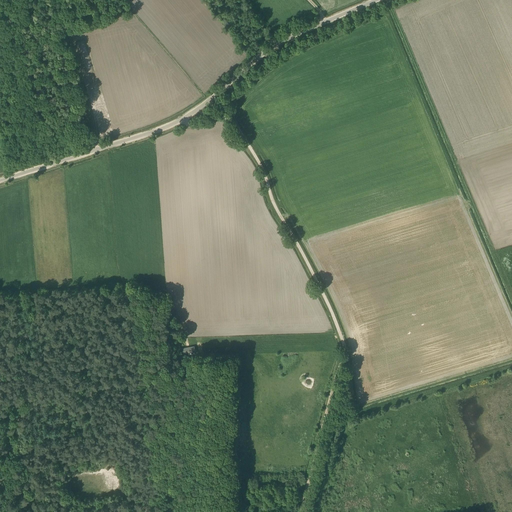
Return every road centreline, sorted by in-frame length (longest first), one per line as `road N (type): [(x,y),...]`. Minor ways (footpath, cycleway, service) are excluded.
road 1 (track): [(183,118),(198,125),(232,121),(346,346),(303,511)]
road 2 (unclassified): [(0,180),(183,118),(283,42),(379,0)]
road 3 (track): [(0,294),(152,293),(167,297),(187,341)]
